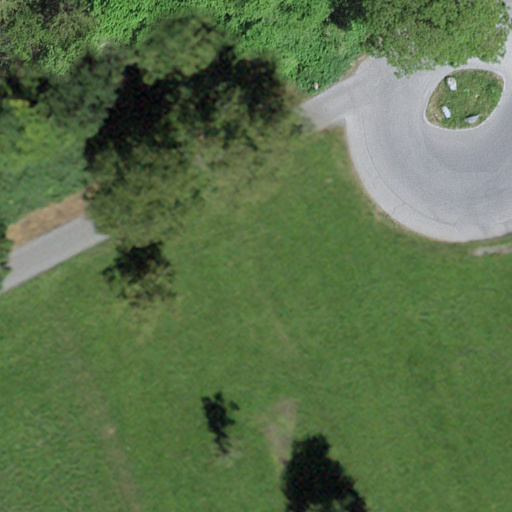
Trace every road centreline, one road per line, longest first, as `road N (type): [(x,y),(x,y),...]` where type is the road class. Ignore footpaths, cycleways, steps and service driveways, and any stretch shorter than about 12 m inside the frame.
road 1 (track): [(0,275),(383,78)]
road 2 (tertiary): [(511,5),(383,78)]
